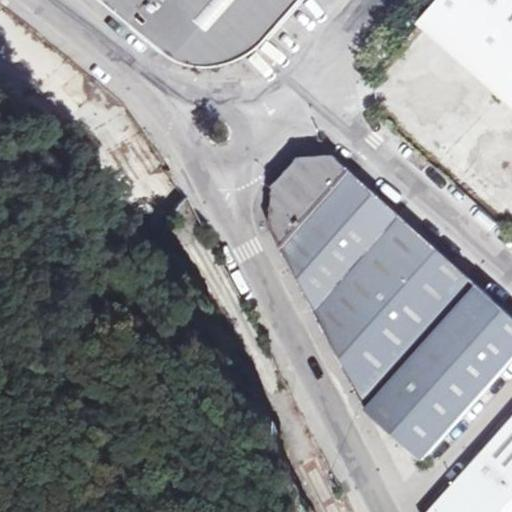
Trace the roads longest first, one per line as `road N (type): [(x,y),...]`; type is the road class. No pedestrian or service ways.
road 1 (residential): [(226,172),(323,410),(376,511)]
road 2 (residential): [(287,94),(330,111),(511,274)]
road 3 (residential): [(36,0),(185,126)]
road 4 (residential): [(372,0),(287,94)]
